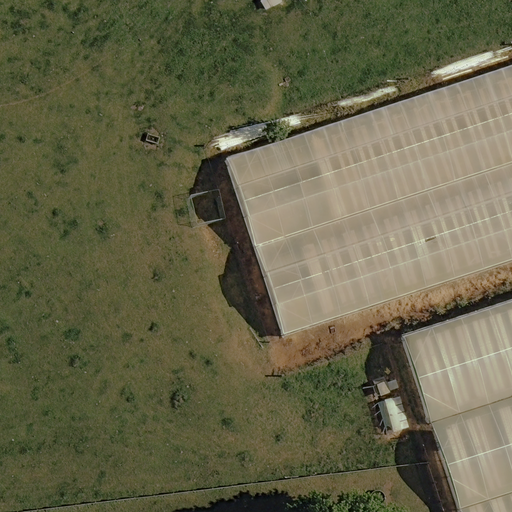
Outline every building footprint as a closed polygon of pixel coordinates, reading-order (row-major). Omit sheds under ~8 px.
[(257,255),(511,173),(511,64),(225,156),(257,255)] [(511,173),(257,255),(284,339),(511,266),(511,173)] [(429,422),(511,395),(511,304),(403,338),(429,422)] [(511,395),(429,422),(456,506),(511,488),(511,395)] [(511,511),(511,488),(456,506),(457,511),(511,511)]
